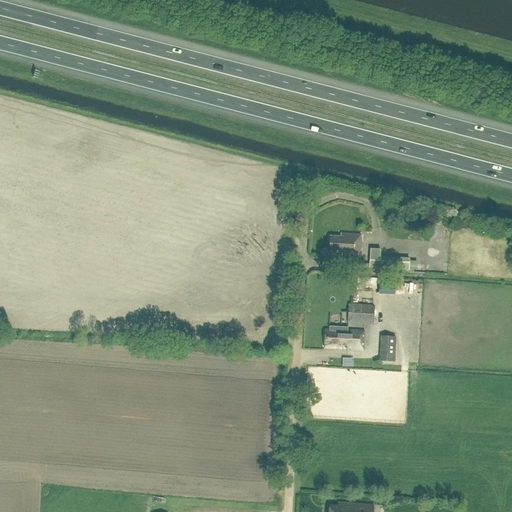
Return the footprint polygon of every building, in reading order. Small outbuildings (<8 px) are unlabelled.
[(387,213),(390,219),(396,217),(393,211),(387,213)] [(340,237),(329,237),(329,252),(348,253),(348,256),(360,257),(360,234),(340,234),(340,237)] [(375,272),(375,269),(408,270),(409,258),(379,257),(380,250),(369,249),(368,265),(351,264),(350,271),(375,272)] [(394,294),(395,279),(356,277),(355,292),(394,294)] [(373,325),(374,306),(348,304),(347,324),(373,325)] [(325,331),(324,348),(341,349),(341,346),(347,346),(347,350),(363,351),(364,332),(336,330),(336,328),(330,328),(330,331),(325,331)] [(396,337),(384,337),(383,361),(395,362),(396,337)] [(370,511),(371,505),(338,503),(337,506),(329,506),(328,511),(370,511)]
